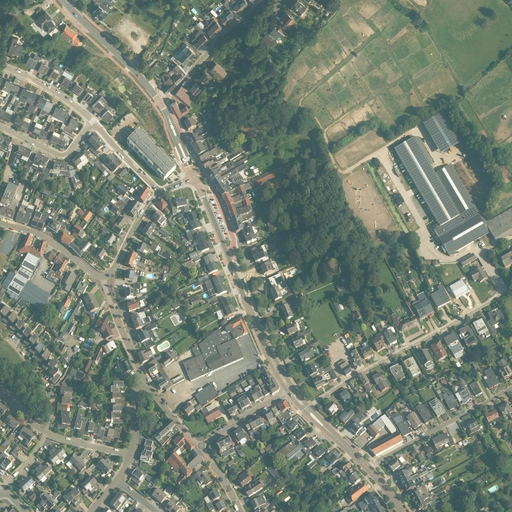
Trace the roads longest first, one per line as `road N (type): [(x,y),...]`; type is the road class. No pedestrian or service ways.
road 1 (residential): [(307,406),(511,287)]
road 2 (residential): [(367,467),(511,386)]
road 3 (residential): [(158,101),(263,0)]
road 4 (secondary): [(158,101),(62,0)]
